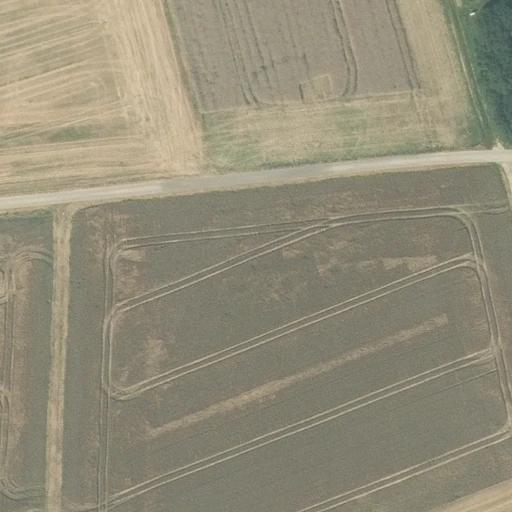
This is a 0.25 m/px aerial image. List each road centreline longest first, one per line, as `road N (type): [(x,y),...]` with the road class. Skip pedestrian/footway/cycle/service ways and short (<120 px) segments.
road 1 (track): [(65,186),(49,511)]
road 2 (track): [(511,188),(456,0)]
